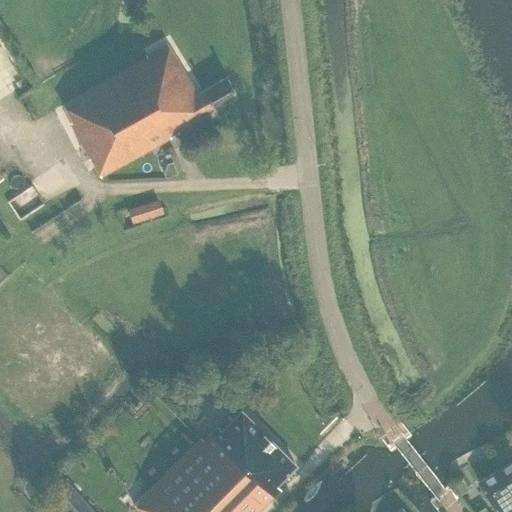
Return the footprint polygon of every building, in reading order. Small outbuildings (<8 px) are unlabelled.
[(197,93),(168,42),(147,54),(148,56),(64,103),(73,120),(70,122),(101,176),(183,131),(186,137),(199,130),(193,121),(236,96),(225,77),(197,93)] [(133,221),(161,213),(157,200),(130,208),(133,221)] [(295,465),(240,410),(221,430),(217,426),(202,440),(200,437),(132,504),(140,511),(256,511),(279,489),(275,485),(295,465)] [(497,452),(491,457),(498,467),(504,463),(505,463),(497,452)] [(511,457),(505,463),(504,463),(498,467),(497,468),(511,490),(511,457)] [(497,511),(511,511),(511,490),(497,468),(477,482),(497,511)] [(65,511),(95,511),(69,482),(52,497),(65,511)]
